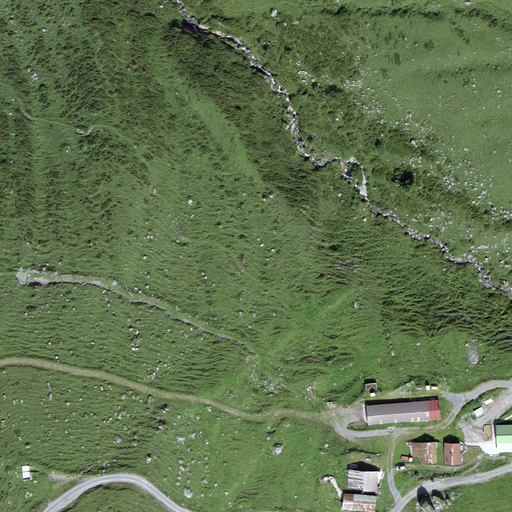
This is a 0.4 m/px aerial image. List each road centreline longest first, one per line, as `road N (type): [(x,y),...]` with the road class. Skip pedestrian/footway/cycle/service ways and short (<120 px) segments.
road 1 (track): [(511,384),(472,394),(441,425),(350,435),(331,418),(248,416),(106,376),(0,364)]
road 2 (track): [(331,418),(274,376),(245,341),(100,281),(27,277)]
road 3 (track): [(390,471),(473,462),(482,453),(480,423),(511,396)]
road 4 (track): [(180,511),(125,476),(84,485),(47,511)]
road 5 (track): [(463,400),(436,391),(376,398),(341,415),(341,430)]
road 6 (track): [(511,468),(420,489),(395,511)]
